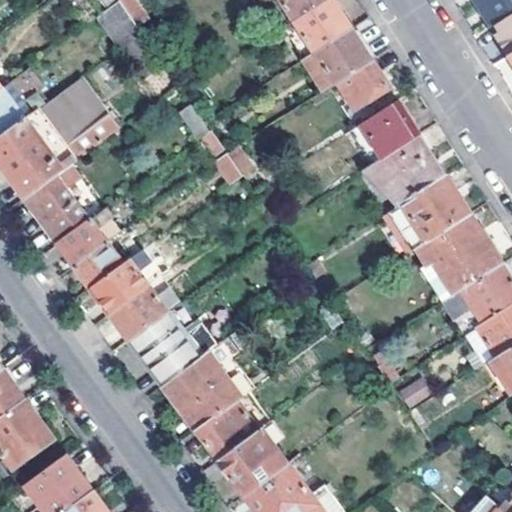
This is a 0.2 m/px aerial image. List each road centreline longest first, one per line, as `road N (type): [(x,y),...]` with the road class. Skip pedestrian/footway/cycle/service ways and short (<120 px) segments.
road 1 (residential): [(183,511),(0,262)]
road 2 (residential): [(407,0),(511,162)]
